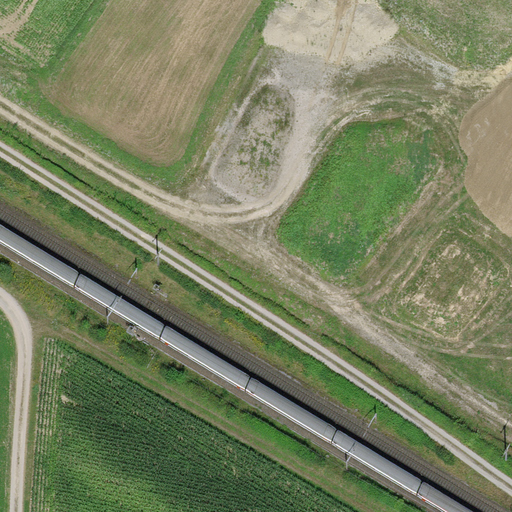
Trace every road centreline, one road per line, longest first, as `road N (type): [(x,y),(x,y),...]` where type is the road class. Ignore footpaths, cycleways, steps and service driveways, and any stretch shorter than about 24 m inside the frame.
road 1 (track): [(0,154),(511,493)]
road 2 (track): [(14,511),(22,332),(0,298)]
